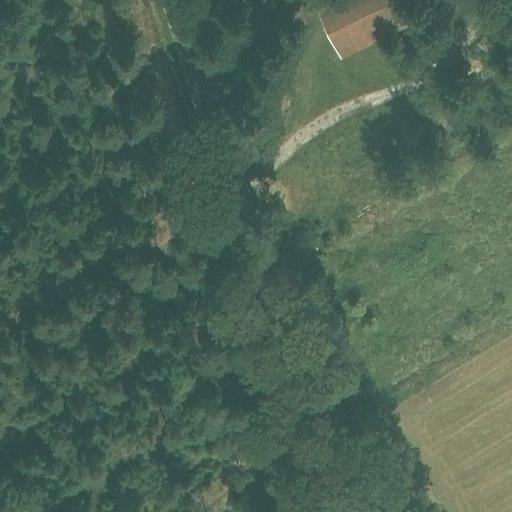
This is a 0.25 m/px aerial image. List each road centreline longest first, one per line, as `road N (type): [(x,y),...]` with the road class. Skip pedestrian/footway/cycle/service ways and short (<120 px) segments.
road 1 (unclassified): [(351,511),(242,284),(155,0)]
road 2 (track): [(199,156),(398,38),(445,0)]
